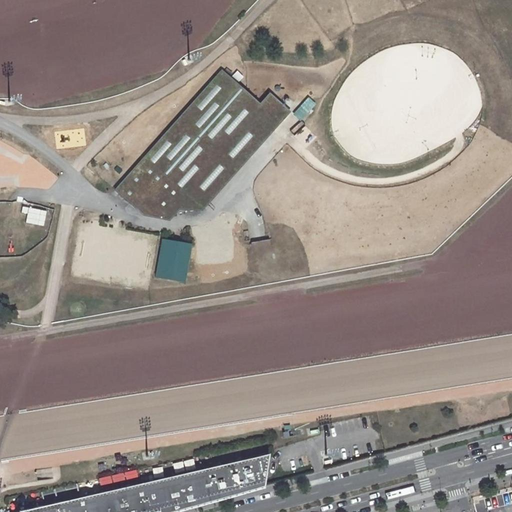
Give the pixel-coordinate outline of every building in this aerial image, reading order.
[(222,71),(116,191),(132,205),(164,214),(181,196),(192,206),(201,207),(287,110),(269,95),(260,105),(245,91),(222,71)] [(310,98),(294,113),(301,121),(317,105),(310,98)] [(345,160),(390,163),(414,156),(400,155),(398,148),(383,147),(383,153),(377,131),(372,133),(362,132),(360,128),(352,127),(349,128),(336,127),(345,160)] [(118,165),(114,169),(120,174),(124,170),(118,165)] [(192,243),(161,237),(154,278),(185,283),(192,243)] [(214,393),(131,398),(134,440),(151,439),(151,443),(177,442),(176,426),(406,412),(405,393),(387,394),(387,395),(382,395),(381,389),(363,390),(363,378),(281,383),(282,402),(246,404),(246,398),(229,399),(229,390),(214,391),(214,393)] [(17,511),(162,511),(262,486),(263,484),(268,454),(18,511),(17,511)]
